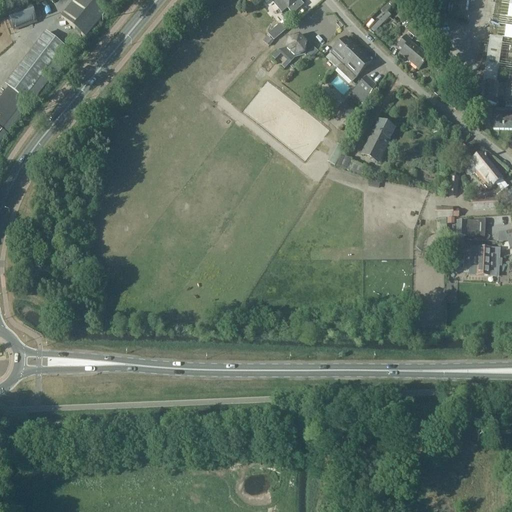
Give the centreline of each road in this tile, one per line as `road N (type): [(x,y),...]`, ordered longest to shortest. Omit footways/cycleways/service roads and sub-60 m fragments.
road 1 (primary): [(143,366),(426,370)]
road 2 (tertiary): [(0,215),(19,171),(59,116),(157,0)]
road 3 (unclassified): [(511,164),(329,0)]
road 4 (unknown): [(467,130),(470,72),(438,45),(424,0)]
road 5 (primary): [(14,372),(143,366)]
road 6 (primary): [(143,366),(16,351)]
